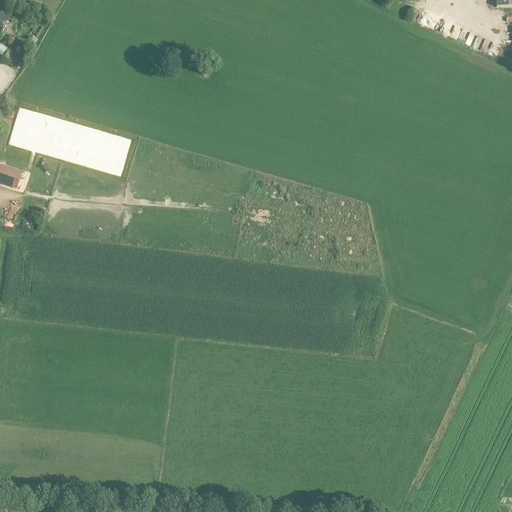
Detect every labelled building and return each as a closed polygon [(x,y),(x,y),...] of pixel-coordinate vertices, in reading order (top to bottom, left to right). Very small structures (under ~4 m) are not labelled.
[(511,0),(496,0),(497,8),(511,8),(511,0)] [(0,14),(0,34),(2,35),(10,19),(0,14)] [(460,33),(457,40),(472,46),(476,35),(469,32),(468,36),(460,33)] [(20,58),(10,51),(5,59),(15,66),(15,65),(19,68),(25,60),(21,57),(20,58)] [(13,120),(2,118),(0,125),(10,128),(13,120)] [(0,182),(17,188),(22,175),(0,167),(0,182)]
